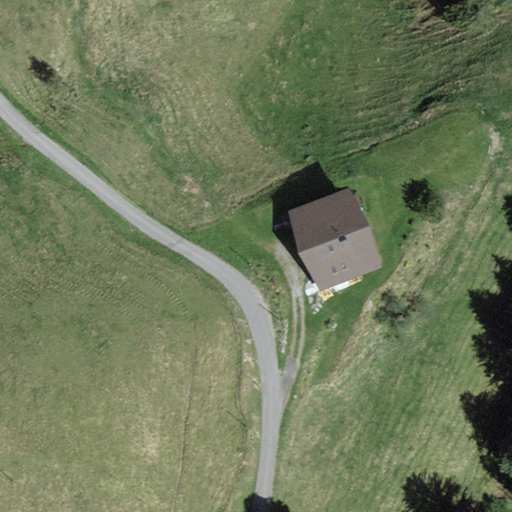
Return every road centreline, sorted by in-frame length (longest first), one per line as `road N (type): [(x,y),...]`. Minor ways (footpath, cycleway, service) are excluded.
road 1 (unclassified): [(260,511),(273,393),(244,293),(139,219),(0,100)]
road 2 (track): [(290,269),(298,338),(283,390),(273,393)]
